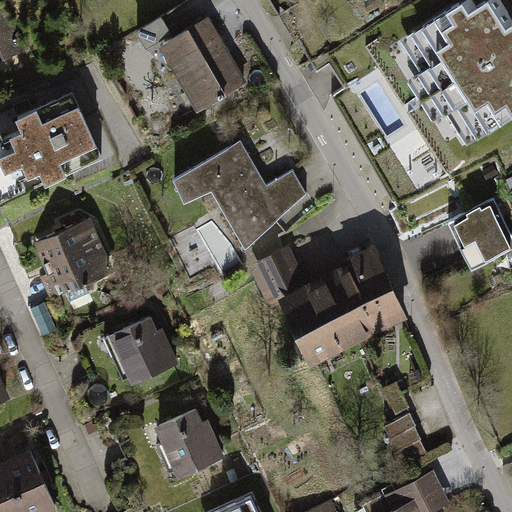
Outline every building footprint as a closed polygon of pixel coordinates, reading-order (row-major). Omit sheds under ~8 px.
[(0,0),(0,71),(27,60),(0,0)] [(511,20),(499,0),(489,0),(478,7),(473,0),(467,0),(401,42),(467,147),(511,118),(511,20)] [(148,43),(173,29),(164,12),(139,26),(148,43)] [(200,20),(151,49),(190,116),(239,87),(200,20)] [(69,93),(0,123),(0,196),(2,201),(98,158),(69,93)] [(237,137),(169,177),(178,193),(210,182),(242,245),(304,189),(291,166),(262,182),(237,137)] [(511,254),(511,250),(492,206),(452,223),(474,272),(511,254)] [(86,216),(25,241),(47,293),(108,268),(86,216)] [(329,274),(360,346),(409,325),(378,253),(329,274)] [(329,274),(282,295),(313,366),(360,346),(329,274)] [(152,310),(96,337),(120,387),(176,360),(152,310)] [(0,387),(0,414),(10,410),(0,387)] [(198,403),(147,426),(168,473),(219,451),(198,403)] [(35,446),(2,460),(24,511),(61,511),(62,511),(35,446)] [(20,511),(0,462),(0,511),(20,511)] [(387,503),(368,511),(432,511),(431,507),(448,500),(433,467),(382,491),(387,503)] [(302,511),(338,511),(331,498),(302,511)] [(254,511),(250,502),(229,511),(254,511)]
